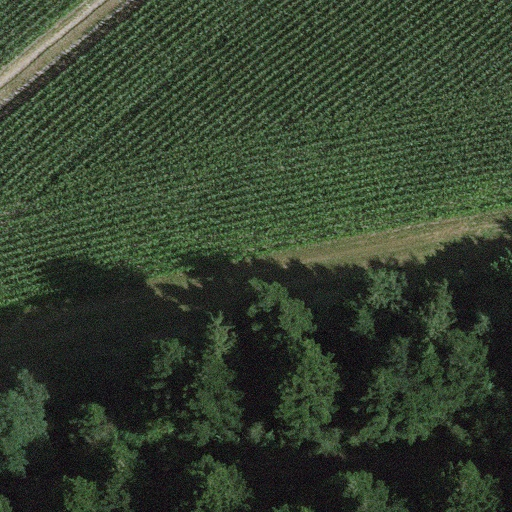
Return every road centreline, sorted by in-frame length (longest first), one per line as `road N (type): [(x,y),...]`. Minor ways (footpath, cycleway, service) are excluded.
road 1 (track): [(0,491),(309,469),(511,471)]
road 2 (track): [(124,0),(0,106)]
